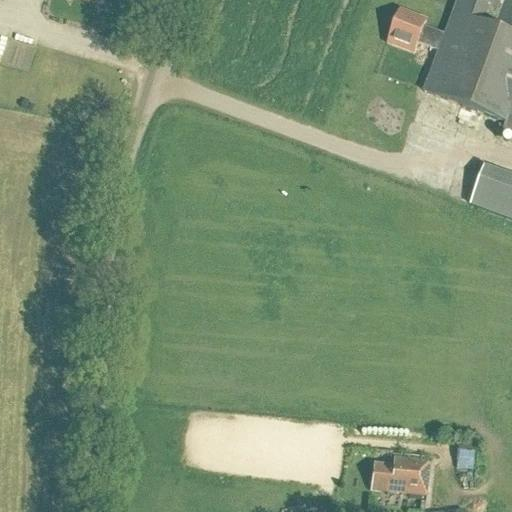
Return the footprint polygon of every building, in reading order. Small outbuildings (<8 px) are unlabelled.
[(511,0),(459,0),(445,37),(425,29),(427,24),(401,15),(389,46),(414,56),(418,46),(439,54),(424,94),(462,109),(480,115),(506,125),(503,134),(511,137),(511,0)] [(462,109),(459,117),(477,124),(480,115),(462,109)] [(511,222),(511,179),(486,170),(472,207),(511,222)] [(476,452),(457,451),(456,470),(475,471),(476,452)] [(372,467),(370,492),(426,498),(429,463),(393,459),(392,469),(372,467)]
